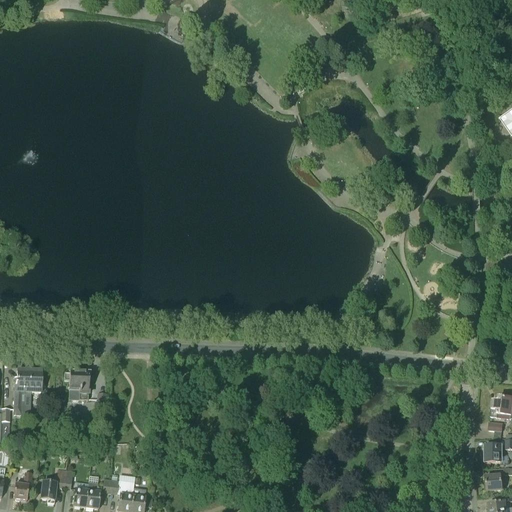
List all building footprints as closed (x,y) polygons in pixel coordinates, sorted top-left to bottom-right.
[(511,114),(500,122),(511,141),(511,114)] [(41,373),(17,372),(17,379),(15,379),(13,417),(21,417),(22,407),(30,407),(30,395),(40,395),(41,392),(42,392),(43,391),(44,391),(44,390),(44,389),(44,387),(44,386),(43,386),(42,385),(41,385),(41,373)] [(64,375),(63,381),(68,381),(69,391),(67,391),(67,394),(69,393),(69,401),(88,402),(88,397),(90,397),(90,392),(88,392),(89,375),(69,374),(69,375),(64,375)] [(97,396),(96,413),(106,414),(106,396),(97,396)] [(511,408),(511,405),(511,400),(498,399),(497,403),(491,403),(490,419),(511,421),(511,408)] [(1,411),(1,416),(1,424),(9,424),(9,421),(9,411),(1,411),(1,412),(1,411)] [(503,426),(499,426),(489,425),(488,432),(494,433),(493,441),(500,442),(501,434),(502,434),(503,426)] [(7,457),(10,457),(12,455),(12,452),(9,448),(6,448),(3,450),(4,453),(7,457)] [(502,448),(500,448),(490,448),(490,451),(484,451),(484,465),(508,465),(508,458),(502,458),(502,448)] [(66,477),(64,491),(70,491),(72,473),(67,472),(66,477)] [(24,474),(24,477),(23,486),(15,485),(13,501),(26,503),(27,496),(29,496),(32,475),(24,474)] [(64,491),(66,477),(57,476),(56,484),(42,482),(40,501),(47,502),(47,505),(54,506),(56,490),(64,491)] [(502,492),(501,477),(485,479),(486,494),(502,492)] [(109,496),(111,482),(104,482),(102,495),(109,496)] [(130,511),(133,491),(133,485),(111,482),(109,496),(119,497),(117,511),(130,511)] [(88,486),(87,493),(85,510),(98,511),(100,492),(98,492),(98,491),(96,491),(97,486),(89,484),(88,486)] [(85,510),(87,493),(74,491),(72,508),(85,510)] [(133,491),(130,511),(143,511),(144,508),(150,509),(150,502),(144,502),(145,500),(144,500),(145,492),(133,491)]
